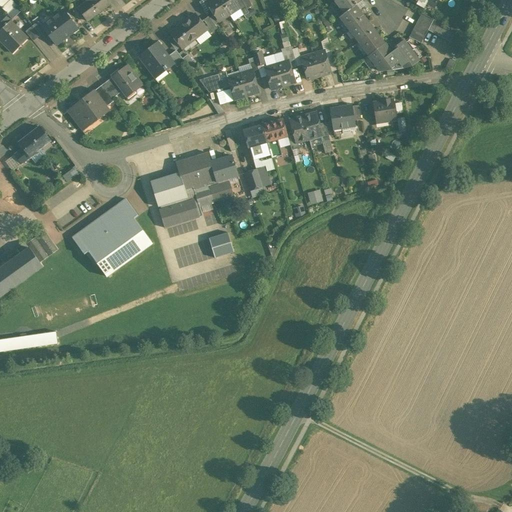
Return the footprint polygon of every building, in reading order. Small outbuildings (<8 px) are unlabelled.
[(11,0),(9,0),(2,7),(8,14),(17,5),(11,0)] [(89,0),(78,8),(88,21),(110,4),(107,0),(89,0)] [(211,9),(207,2),(205,0),(203,0),(200,3),(206,12),(211,9)] [(229,14),(219,0),(210,0),(207,2),(211,9),(219,21),(229,14)] [(235,0),(234,0),(219,0),(229,14),(239,8),(235,0)] [(247,9),(241,0),(235,0),(239,8),(240,8),(244,16),(249,13),(247,9)] [(241,0),(247,9),(252,6),(248,0),(241,0)] [(335,0),(331,4),(337,11),(340,9),(344,13),(339,17),(360,0),(359,0),(335,0)] [(360,0),(339,17),(349,30),(365,18),(356,4),(360,0)] [(17,5),(8,14),(13,19),(22,10),(17,5)] [(42,26),(42,27),(46,32),(56,45),(78,28),(64,10),(55,17),(42,26)] [(51,12),(38,21),(42,26),(55,17),(51,12)] [(201,22),(194,13),(178,26),(171,32),(170,32),(173,36),(182,47),(183,49),(196,40),(195,40),(207,31),(201,22)] [(8,14),(0,22),(0,24),(3,28),(11,21),(13,19),(8,14)] [(433,20),(421,14),(418,20),(430,26),(433,20)] [(208,17),(201,22),(207,31),(210,34),(217,28),(208,17)] [(365,18),(349,30),(359,43),(375,30),(365,18)] [(430,26),(418,20),(415,25),(427,31),(430,26)] [(465,36),(433,20),(428,30),(460,47),(465,36)] [(11,21),(3,28),(0,31),(0,40),(13,54),(28,39),(11,21)] [(42,26),(38,21),(33,25),(41,36),(46,32),(42,27),(42,26)] [(41,36),(33,25),(26,32),(34,42),(41,36)] [(427,31),(415,25),(412,31),(424,37),(427,31)] [(375,30),(359,43),(368,56),(385,43),(375,30)] [(424,37),(412,31),(409,37),(421,43),(424,37)] [(168,39),(176,50),(182,47),(173,36),(168,39)] [(288,36),(282,38),(285,46),(291,44),(288,36)] [(330,71),(337,69),(328,38),(322,40),(324,51),(330,71)] [(404,41),(391,51),(385,43),(368,56),(380,71),(410,67),(418,60),(404,41)] [(158,42),(138,57),(154,77),(173,63),(174,62),(169,56),(158,42)] [(292,50),(291,47),(284,49),(288,61),(290,68),(297,66),(292,50)] [(301,58),(298,48),(292,50),(297,66),(297,67),(303,65),(301,58)] [(176,50),(169,56),(174,62),(173,63),(177,67),(185,62),(176,50)] [(324,51),(313,55),(319,76),(331,72),(330,71),(324,51)] [(261,52),(254,54),(255,57),(257,66),(258,66),(264,64),(261,52)] [(313,55),(301,58),(303,65),(308,79),(319,76),(313,55)] [(257,66),(255,57),(248,59),(252,71),(255,79),(261,77),(258,66),(257,66)] [(285,62),(277,65),(283,86),(295,82),(290,68),(288,61),(285,62)] [(265,68),(264,64),(258,66),(261,77),(267,76),(265,68)] [(127,65),(119,71),(117,73),(119,75),(114,79),(112,76),(111,77),(122,91),(125,95),(131,91),(133,94),(143,86),(127,65)] [(277,65),(265,68),(267,76),(272,89),(283,86),(277,65)] [(252,71),(240,74),(247,95),(258,92),(255,79),(252,71)] [(199,80),(209,93),(224,88),(220,74),(199,80)] [(240,74),(228,78),(235,99),(247,95),(240,74)] [(122,91),(112,78),(102,85),(113,99),(122,91)] [(113,99),(102,85),(95,91),(107,106),(114,101),(113,99)] [(80,101),(79,99),(72,105),(73,106),(67,111),(81,128),(108,107),(107,106),(95,91),(95,90),(80,101)] [(389,99),(384,100),(383,101),(374,103),(375,111),(377,113),(379,121),(386,120),(388,122),(394,121),(396,119),(395,114),(394,104),(393,100),(390,100),(389,99)] [(394,104),(395,114),(402,112),(401,103),(394,104)] [(359,105),(352,106),(355,120),(361,119),(359,105)] [(352,106),(340,108),(330,109),(334,129),(342,128),(343,133),(356,131),(355,120),(352,106)] [(316,112),(303,116),(309,139),(321,136),(323,135),(320,124),(316,112)] [(303,116),(290,120),(293,131),(296,143),(298,142),(309,139),(303,116)] [(283,119),(263,124),(272,158),(282,155),(280,148),(278,140),(288,137),(287,133),(283,119)] [(325,122),(320,124),(323,135),(321,136),(323,142),(330,140),(325,122)] [(263,124),(243,130),(248,148),(249,148),(252,159),(253,159),(261,157),(262,161),(271,159),(272,158),(263,124)] [(51,141),(40,127),(30,134),(41,149),(51,141)] [(293,131),(287,133),(288,137),(291,145),(292,150),(300,148),(298,142),(296,143),(293,131)] [(41,149),(30,134),(19,142),(23,148),(15,154),(23,165),(38,153),(37,152),(41,149)] [(233,137),(227,138),(231,152),(237,150),(233,137)] [(278,140),(280,148),(291,145),(288,137),(278,140)] [(330,140),(323,142),(326,153),(333,151),(330,140)] [(229,181),(228,179),(217,182),(211,162),(212,162),(208,153),(176,163),(179,173),(185,190),(194,187),(200,207),(212,203),(213,203),(234,196),(230,184),(230,181),(229,181)] [(212,162),(211,162),(217,182),(228,179),(236,176),(239,175),(232,156),(212,162)] [(261,157),(253,159),(256,168),(266,165),(267,170),(274,168),(271,159),(262,161),(261,157)] [(265,167),(258,169),(263,186),(270,184),(265,167)] [(68,181),(79,174),(75,168),(64,175),(68,181)] [(258,169),(245,174),(250,191),(263,186),(258,169)] [(185,190),(179,173),(151,181),(159,207),(161,206),(162,209),(160,210),(165,228),(200,217),(197,210),(201,209),(200,207),(194,187),(185,190)] [(263,186),(250,191),(252,198),(265,193),(263,186)] [(327,190),(330,199),(336,197),(333,188),(327,190)] [(319,190),(308,194),(311,204),(323,201),(319,190)] [(126,199),(73,238),(85,255),(89,252),(107,277),(153,244),(134,219),(138,216),(126,199)] [(212,203),(200,207),(201,209),(202,213),(214,210),(212,203)] [(294,208),(296,217),(306,215),(304,206),(294,208)] [(31,251),(49,238),(45,232),(23,248),(18,251),(21,255),(29,249),(31,251)] [(229,233),(209,239),(215,258),(234,252),(229,233)] [(49,238),(31,251),(39,262),(58,249),(55,245),(49,238)] [(0,296),(42,266),(39,262),(31,251),(29,249),(21,255),(0,269),(0,296)] [(0,351),(59,344),(57,331),(0,338),(0,351)]
